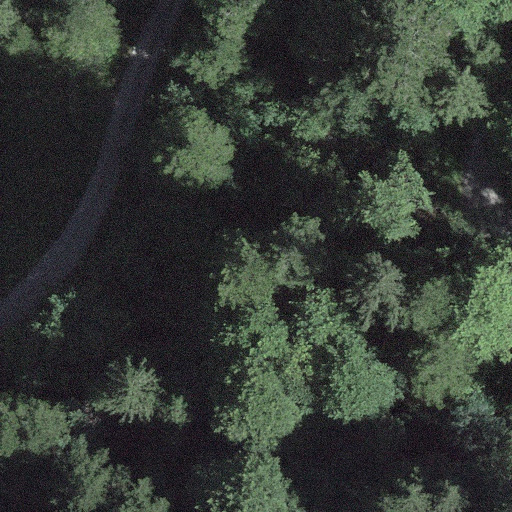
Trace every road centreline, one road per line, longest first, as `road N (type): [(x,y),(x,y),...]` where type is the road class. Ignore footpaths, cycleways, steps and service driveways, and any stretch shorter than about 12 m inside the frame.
road 1 (track): [(0,317),(50,271),(93,210),(171,0)]
road 2 (track): [(511,94),(484,192),(488,234),(511,264)]
